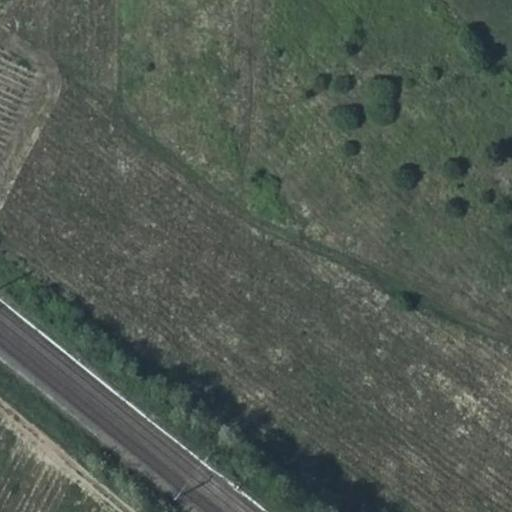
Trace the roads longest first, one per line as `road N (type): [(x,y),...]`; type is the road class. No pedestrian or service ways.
road 1 (track): [(0,169),(53,81),(334,262),(511,344)]
road 2 (track): [(121,511),(0,409)]
